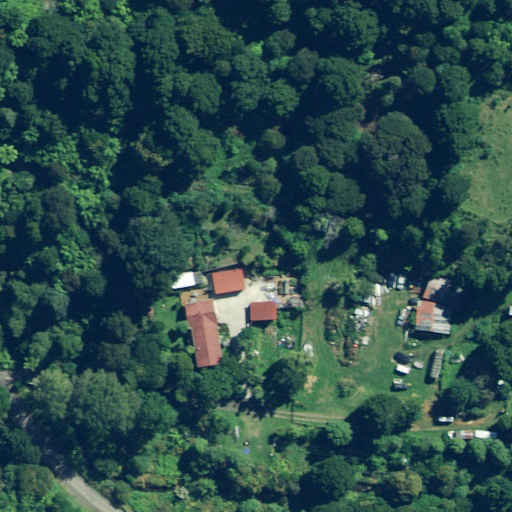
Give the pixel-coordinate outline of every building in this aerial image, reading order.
[(199,285),(197,272),(169,276),(171,289),(199,285)] [(240,274),(212,277),(214,297),(242,294),(240,274)] [(273,320),(272,283),(247,284),(249,321),(273,320)] [(441,292),(436,301),(456,312),(461,303),(441,292)] [(220,364),(209,301),(185,305),(196,368),(220,364)] [(448,309),(431,308),(430,332),(446,333),(448,309)] [(402,338),(412,342),(421,318),(411,314),(402,338)] [(441,358),(432,357),(429,384),(437,385),(441,358)]
